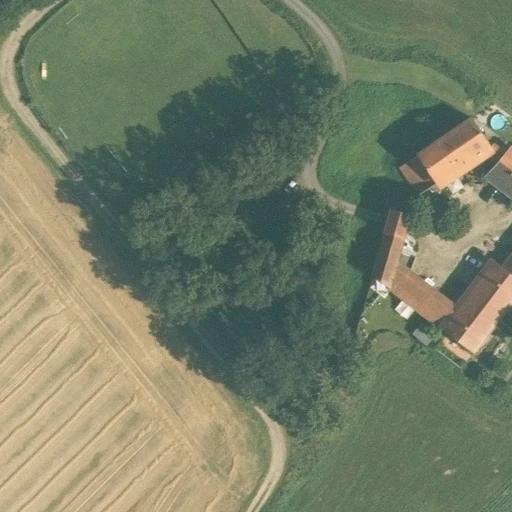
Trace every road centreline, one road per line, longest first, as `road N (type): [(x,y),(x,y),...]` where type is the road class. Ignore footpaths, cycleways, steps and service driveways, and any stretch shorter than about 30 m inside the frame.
road 1 (track): [(55,0),(12,43),(7,72),(18,99),(287,426)]
road 2 (track): [(290,490),(321,444),(294,301),(317,192)]
